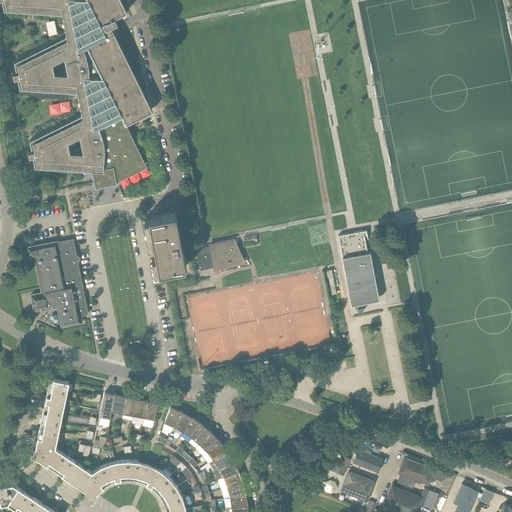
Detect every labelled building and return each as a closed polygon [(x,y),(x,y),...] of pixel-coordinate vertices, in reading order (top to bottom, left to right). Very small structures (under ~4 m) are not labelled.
[(1,0),(4,11),(62,15),(67,36),(14,62),(16,73),(13,74),(14,79),(17,78),(19,89),(78,93),(82,115),(30,141),(32,152),(28,152),(29,158),(33,157),(35,168),(93,172),(95,183),(105,181),(104,174),(110,173),(114,179),(145,163),(126,124),(153,111),(111,27),(118,24),(115,18),(127,12),(121,0),(1,0)] [(70,100),(50,103),(51,113),(72,111),(70,100)] [(378,146),(348,151),(355,191),(385,186),(378,146)] [(123,185),(142,179),(139,171),(120,177),(123,185)] [(186,267),(183,251),(175,212),(149,217),(149,218),(144,219),(149,247),(154,246),(156,256),(151,257),(154,272),(159,271),(159,272),(186,267)] [(363,231),(338,236),(351,305),(356,304),(358,312),(364,311),(362,303),(377,300),(363,231)] [(245,244),(257,241),(256,235),(244,237),(245,244)] [(88,314),(82,287),(73,239),(57,242),(57,241),(28,247),(30,258),(35,257),(42,293),(31,295),(34,311),(57,307),(61,327),(82,323),(81,315),(88,314)] [(200,270),(210,268),(214,268),(213,264),(217,263),(219,267),(242,256),(234,239),(218,242),(218,245),(196,249),(200,270)] [(63,408),(64,403),(72,405),(73,402),(65,400),(65,399),(67,391),(69,382),(50,378),(48,387),(46,395),(45,404),(43,413),(41,423),(39,432),(36,443),(35,452),(35,456),(35,458),(47,465),(61,475),(86,492),(87,491),(86,490),(88,488),(97,494),(103,487),(109,483),(111,483),(116,481),(120,480),(128,479),(136,480),(139,461),(128,460),(118,460),(116,461),(114,461),(113,451),(109,452),(111,462),(104,465),(101,466),(92,472),(72,459),(58,449),(55,447),(57,436),(59,427),(61,417),(63,408)] [(101,409),(112,411),(115,394),(104,392),(101,409)] [(112,411),(122,413),(126,396),(115,394),(112,411)] [(122,413),(133,415),(136,398),(126,396),(122,413)] [(133,415),(144,417),(147,401),(136,398),(133,415)] [(147,401),(144,417),(154,419),(158,403),(147,401)] [(164,422),(174,426),(181,411),(170,406),(164,422)] [(174,426),(183,431),(192,417),(181,411),(174,426)] [(183,431),(191,437),(201,424),(192,417),(183,431)] [(191,437),(200,444),(211,432),(201,424),(191,437)] [(200,444),(207,451),(219,440),(211,432),(200,444)] [(207,451),(213,459),(227,450),(219,440),(207,451)] [(218,468),(233,460),(227,450),(213,459),(209,462),(214,470),(218,468)] [(341,465),(347,467),(350,459),(344,457),(341,465)] [(350,468),(374,477),(377,468),(352,458),(348,467),(350,468)] [(425,486),(432,470),(402,459),(397,475),(425,486)] [(223,477),(238,471),(233,460),(218,468),(223,477)] [(147,463),(139,461),(136,480),(142,481),(146,484),(155,467),(149,463),(147,463)] [(334,462),(330,471),(337,473),(341,465),(334,462)] [(347,467),(341,465),(337,473),(344,476),(347,467)] [(184,502),(181,494),(180,492),(175,484),(170,478),(166,474),(162,470),(155,467),(146,484),(150,486),(153,489),(156,491),(159,495),(161,497),(163,502),(164,503),(166,510),(166,511),(186,511),(196,510),(196,507),(185,509),(185,508),(184,502)] [(347,469),(340,486),(367,496),(374,480),(347,469)] [(227,487),(243,482),(238,471),(223,477),(227,487)] [(229,497),(246,494),(243,482),(227,487),(229,497)] [(0,486),(4,504),(8,503),(18,487),(12,483),(0,485),(0,486)] [(447,511),(470,511),(480,491),(460,483),(452,502),(447,511)] [(399,511),(412,511),(419,497),(393,486),(384,506),(399,511)] [(8,503),(15,509),(26,493),(18,487),(8,503)] [(435,502),(438,494),(430,490),(424,488),(420,496),(435,502)] [(488,502),(492,492),(485,489),(480,499),(488,502)] [(15,509),(20,511),(24,511),(34,498),(26,493),(15,509)] [(231,507),(248,505),(246,494),(229,497),(231,507)] [(432,510),(435,502),(420,496),(417,505),(424,507),(432,510)] [(24,511),(36,511),(42,503),(34,498),(24,511)] [(365,511),(368,511),(371,511),(375,503),(369,501),(365,511)] [(52,511),(53,511),(42,503),(36,511),(52,511)] [(511,511),(511,506),(504,503),(500,511),(511,511)]
